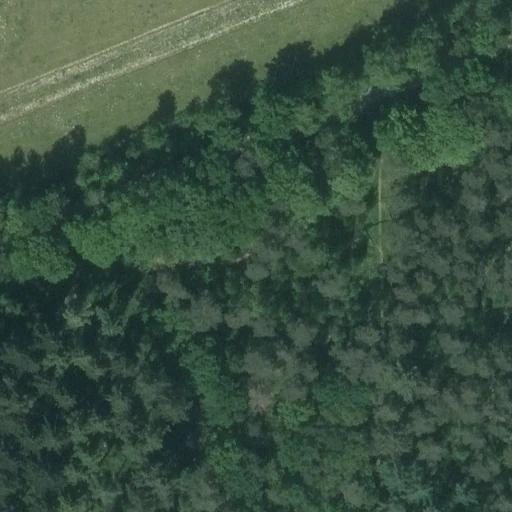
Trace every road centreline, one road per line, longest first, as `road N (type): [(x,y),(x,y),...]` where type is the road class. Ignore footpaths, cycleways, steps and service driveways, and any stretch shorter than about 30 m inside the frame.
road 1 (track): [(511,39),(0,238)]
road 2 (track): [(359,101),(378,156),(369,398),(382,511)]
